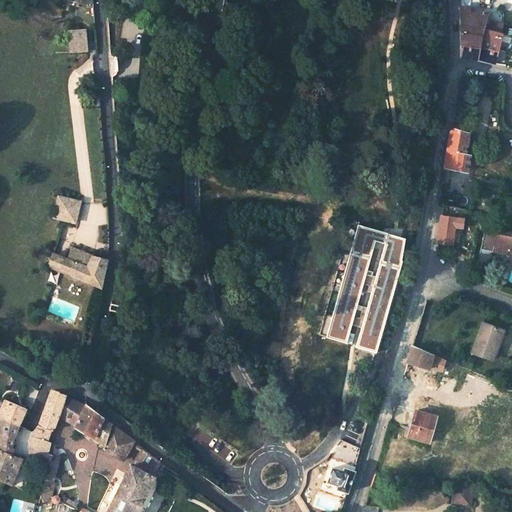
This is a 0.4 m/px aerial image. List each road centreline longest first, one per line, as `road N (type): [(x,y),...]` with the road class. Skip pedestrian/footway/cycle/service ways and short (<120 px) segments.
road 1 (secondary): [(451,0),(423,272),(350,511)]
road 2 (unknown): [(277,474),(277,436),(218,311),(198,224),(201,108),(220,0)]
road 3 (unknown): [(313,452),(295,319),(338,157),(366,0)]
road 4 (residential): [(87,394),(115,247),(100,0)]
road 5 (residential): [(241,511),(87,394)]
road 6 (unknown): [(104,68),(75,87),(86,238)]
